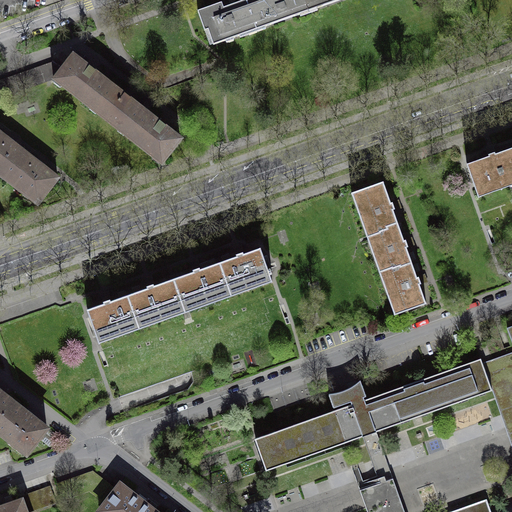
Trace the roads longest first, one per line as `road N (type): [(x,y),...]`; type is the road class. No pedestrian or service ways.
road 1 (secondary): [(511,86),(0,265)]
road 2 (residential): [(511,299),(100,443)]
